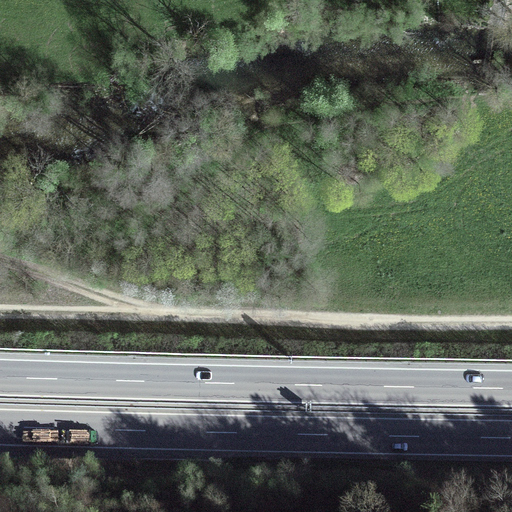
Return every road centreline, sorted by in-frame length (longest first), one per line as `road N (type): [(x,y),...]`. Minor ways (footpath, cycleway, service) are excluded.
road 1 (motorway): [(0,425),(511,437)]
road 2 (motorway): [(511,388),(0,376)]
road 3 (track): [(511,328),(0,317)]
road 4 (track): [(140,319),(0,258)]
